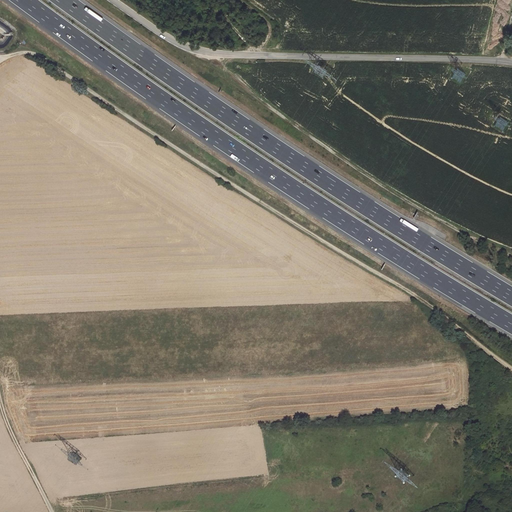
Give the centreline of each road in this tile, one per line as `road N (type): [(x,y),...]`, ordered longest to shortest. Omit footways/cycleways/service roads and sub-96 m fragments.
road 1 (track): [(1,58),(39,56),(419,298),(511,368)]
road 2 (motorway): [(23,0),(228,145),(511,324)]
road 3 (motorway): [(511,296),(240,124),(63,0)]
road 4 (unclassified): [(112,0),(175,43),(215,55),(511,63)]
road 5 (track): [(215,55),(283,117),(418,207),(511,256)]
road 6 (track): [(48,505),(384,468)]
road 7 (track): [(52,511),(0,399)]
